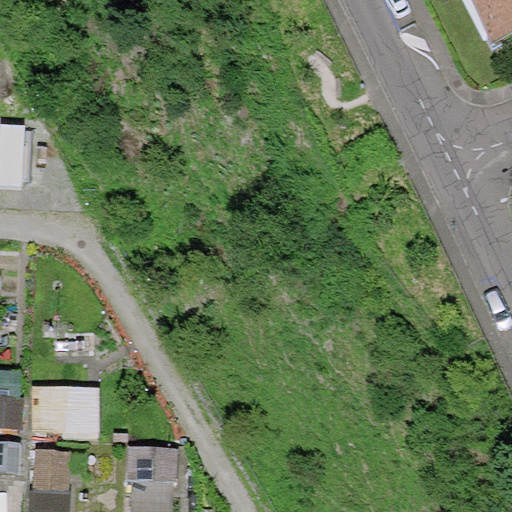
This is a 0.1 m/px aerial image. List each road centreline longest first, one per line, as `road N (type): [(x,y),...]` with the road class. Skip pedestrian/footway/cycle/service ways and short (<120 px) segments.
road 1 (track): [(249,511),(76,225),(0,222)]
road 2 (residential): [(374,0),(460,164)]
road 3 (residential): [(460,164),(511,279)]
